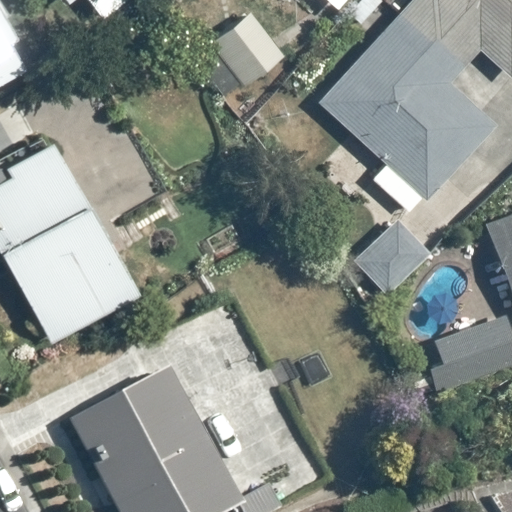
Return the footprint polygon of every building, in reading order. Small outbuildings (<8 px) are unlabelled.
[(511,0),(410,0),(313,98),(382,161),(365,179),(407,218),(495,122),(454,84),(481,55),(508,80),(511,75),(511,0)] [(351,0),(322,0),(339,14),(351,0)] [(281,54),(247,10),(204,45),(239,89),(281,54)] [(0,81),(27,66),(0,18),(0,81)] [(8,178),(0,183),(0,261),(48,346),(139,294),(53,141),(3,169),(8,178)] [(511,213),(485,223),(511,303),(511,213)] [(392,221),(352,258),(385,296),(426,261),(392,221)] [(511,323),(509,314),(436,339),(449,386),(511,369),(511,323)] [(161,373),(67,426),(114,511),(224,511),(235,506),(161,373)]
